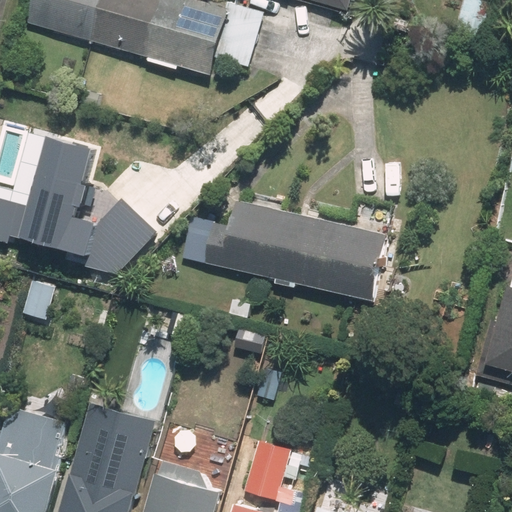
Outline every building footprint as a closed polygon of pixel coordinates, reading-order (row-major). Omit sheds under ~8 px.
[(235,8),(204,0),(38,0),(32,23),(216,74),(235,8)] [(305,0),(356,15),(360,0),(305,0)] [(487,0),(467,0),(458,42),(491,49),(498,18),(484,15),(487,0)] [(85,267),(117,274),(157,232),(122,198),(97,223),(75,218),(77,206),(83,207),(83,204),(91,206),(95,188),(82,184),(91,149),(87,148),(88,146),(74,142),(73,144),(46,136),(45,137),(28,132),(13,191),(0,187),(0,242),(7,244),(11,236),(67,252),(65,259),(86,264),(85,267)] [(188,258),(281,279),(280,284),(301,288),(302,283),(381,300),(396,233),(244,200),(238,227),(197,218),(188,258)] [(62,285),(39,280),(31,314),(54,319),(62,285)] [(511,300),(494,362),(511,367),(511,300)] [(96,401),(65,511),(136,511),(162,420),(96,401)] [(0,511),(48,511),(75,421),(13,403),(0,445),(0,511)] [(203,415),(175,406),(161,448),(189,457),(203,415)] [(299,445),(263,435),(248,490),(284,500),(299,445)] [(223,511),(229,490),(166,472),(154,511),(223,511)]
